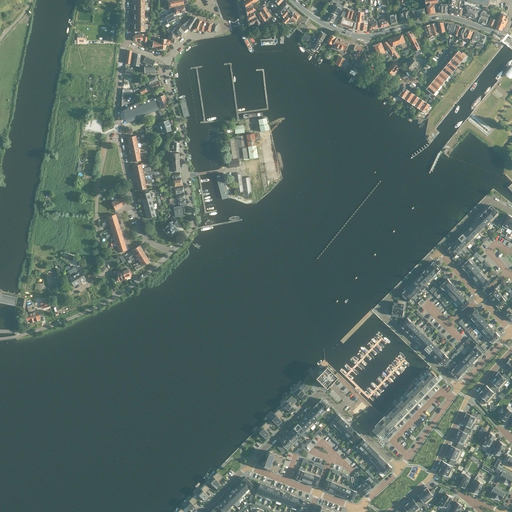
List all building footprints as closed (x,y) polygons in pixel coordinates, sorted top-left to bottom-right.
[(164,0),(164,1),(167,1),(168,9),(174,8),(184,5),(184,0),(164,0)] [(247,0),(244,3),(245,8),(251,5),(257,1),(256,0),(247,0)] [(268,6),(269,5),(274,10),(278,6),(273,3),(270,0),(269,2),(267,4),(268,6)] [(425,0),(425,1),(426,3),(426,6),(427,15),(436,13),(438,12),(438,7),(439,4),(438,3),(437,0),(425,0)] [(451,4),(449,14),(461,16),(463,9),(464,9),(465,2),(456,0),(448,0),(448,4),(451,4)] [(464,9),(463,16),(477,20),(481,10),(476,8),(476,7),(475,7),(475,5),(467,2),(465,1),(465,2),(464,9)] [(285,2),(277,11),(275,14),(279,17),(281,15),(285,10),(289,6),(285,2)] [(260,9),(261,11),(266,20),(270,15),(266,8),(268,6),(267,4),(266,3),(263,5),(259,7),(260,9)] [(175,18),(173,15),(175,15),(185,12),(184,5),(174,8),(175,12),(169,13),(170,15),(166,17),(166,18),(165,19),(167,22),(161,25),(162,27),(165,26),(171,22),(171,21),(175,18)] [(251,5),(245,8),(247,16),(255,12),(251,5)] [(289,6),(285,10),(289,13),(288,14),(289,15),(290,14),(291,15),(292,16),(295,12),(289,6)] [(331,13),(327,20),(333,23),(337,16),(338,14),(339,14),(342,9),(335,6),(331,13)] [(399,13),(401,22),(412,19),(410,10),(409,11),(409,8),(402,9),(403,11),(399,11),(399,13)] [(424,8),(415,11),(417,18),(426,15),(424,8)] [(343,11),(340,17),(341,17),(343,18),(345,19),(354,21),(355,22),(358,12),(348,9),(347,12),(343,11)] [(281,15),(280,16),(279,17),(280,18),(281,17),(284,19),(288,14),(289,13),(285,10),(281,15)] [(483,10),(479,21),(478,22),(486,24),(490,15),(490,13),(490,12),(487,11),(487,12),(483,10)] [(261,11),(259,13),(257,14),(258,16),(262,24),(266,20),(261,11)] [(255,12),(247,16),(248,21),(258,16),(257,14),(255,12)] [(364,13),(358,12),(355,22),(354,21),(354,22),(354,23),(352,29),(355,30),(367,31),(368,23),(368,14),(364,13)] [(388,16),(391,25),(398,23),(396,14),(388,16)] [(502,16),(496,28),(499,30),(502,31),(503,27),(504,27),(508,20),(507,20),(507,16),(504,15),(502,14),(502,16)] [(384,19),(379,20),(381,28),(389,26),(387,15),(383,16),(384,19)] [(491,18),(487,25),(494,28),(497,21),(499,17),(495,15),(493,19),(491,18)] [(258,16),(248,21),(249,26),(249,27),(253,24),(253,25),(256,25),(256,26),(261,25),(260,23),(259,21),(260,20),(258,16)] [(197,18),(192,17),(183,25),(182,25),(182,26),(180,27),(176,30),(175,28),(173,29),(171,31),(172,33),(178,39),(185,33),(189,30),(195,23),(196,19),(197,18)] [(341,17),(338,25),(351,29),(352,28),(352,29),(354,23),(354,22),(354,21),(345,19),(343,18),(341,17)] [(197,18),(195,25),(193,30),(198,31),(200,26),(202,20),(197,18)] [(369,20),(369,23),(370,30),(378,29),(377,21),(375,22),(374,19),(373,19),(372,19),(371,20),(369,20)] [(200,26),(198,31),(203,32),(204,32),(206,22),(202,20),(200,26)] [(206,22),(204,32),(210,32),(213,23),(207,22),(206,22)] [(213,23),(210,32),(217,32),(218,24),(213,23)] [(435,23),(430,25),(434,36),(437,35),(438,37),(440,35),(439,34),(435,23)] [(447,29),(450,30),(449,32),(454,33),(456,25),(448,24),(445,23),(446,27),(448,27),(447,29)] [(430,25),(421,28),(426,40),(429,38),(431,41),(435,39),(434,36),(430,25)] [(456,29),(454,35),(459,37),(462,28),(463,27),(457,25),(456,29)] [(463,28),(460,37),(459,39),(463,40),(463,39),(464,39),(465,37),(468,29),(464,28),(463,28)] [(172,33),(171,31),(168,29),(166,30),(170,34),(168,36),(168,37),(169,38),(173,43),(178,39),(172,33)] [(465,37),(464,39),(463,41),(468,44),(469,42),(470,39),(473,31),(468,29),(465,37)] [(411,31),(406,33),(416,52),(419,55),(421,53),(421,51),(421,49),(411,31)] [(482,34),(474,31),(471,40),(470,43),(477,45),(478,43),(479,43),(482,34)] [(321,32),(317,40),(318,40),(322,43),(327,35),(321,32)] [(302,39),(307,42),(311,36),(306,33),(302,39)] [(142,34),(135,35),(136,42),(140,41),(140,43),(144,43),(146,44),(147,40),(147,38),(142,38),(142,34)] [(402,34),(398,36),(401,44),(402,46),(402,48),(406,47),(405,43),(406,42),(403,37),(402,34)] [(482,34),(479,43),(478,43),(477,45),(483,48),(487,37),(487,36),(482,34)] [(331,35),(327,42),(331,44),(329,47),(329,48),(331,48),(333,45),(337,38),(331,35)] [(149,48),(152,48),(156,49),(156,50),(160,50),(161,49),(165,50),(166,45),(168,46),(172,42),(169,38),(167,40),(157,38),(153,38),(153,41),(150,40),(149,48)] [(333,45),(331,48),(339,52),(344,40),(338,38),(337,38),(333,45)] [(388,40),(388,41),(393,47),(394,49),(396,48),(395,46),(397,46),(393,38),(388,40)] [(318,40),(317,41),(316,41),(311,48),(319,52),(322,47),(320,46),(321,44),(322,43),(318,40)] [(344,40),(339,52),(345,54),(346,50),(349,43),(344,40)] [(383,44),(382,44),(386,53),(386,55),(390,53),(392,56),(393,56),(396,59),(393,60),(394,62),(396,60),(396,61),(398,60),(400,58),(400,57),(397,53),(396,51),(394,49),(393,47),(388,41),(383,44)] [(381,43),(373,46),(377,56),(380,55),(381,57),(386,55),(386,53),(382,44),(381,43)] [(355,58),(352,64),(354,65),(356,61),(357,61),(357,60),(360,56),(361,54),(364,49),(356,46),(353,50),(356,52),(353,57),(355,58)] [(459,51),(455,56),(462,62),(466,57),(467,55),(463,52),(462,54),(459,51)] [(140,54),(134,54),(132,65),(139,66),(140,54)] [(144,59),(143,62),(149,65),(153,66),(155,60),(145,56),(145,57),(144,57),(144,59)] [(339,56),(335,64),(341,67),(345,59),(342,58),(339,56)] [(353,67),(351,69),(357,73),(359,70),(362,73),(366,67),(363,65),(366,60),(360,56),(357,60),(357,61),(356,61),(354,65),(353,67)] [(407,61),(404,64),(406,65),(406,66),(407,66),(407,67),(408,68),(409,68),(412,70),(415,67),(419,70),(422,66),(420,64),(421,62),(417,59),(414,56),(413,58),(412,58),(409,62),(407,61)] [(458,66),(462,62),(455,56),(451,61),(458,66)] [(451,61),(447,65),(454,71),(458,66),(451,61)] [(387,70),(388,70),(388,71),(389,73),(390,72),(393,75),(397,71),(399,73),(403,68),(400,65),(398,65),(397,66),(394,63),(387,70)] [(447,65),(443,70),(450,76),(454,71),(447,65)] [(443,70),(439,75),(446,81),(450,76),(443,70)] [(439,75),(435,80),(442,85),(446,81),(439,75)] [(146,80),(143,82),(145,87),(146,87),(148,86),(151,85),(151,84),(158,81),(155,76),(146,80)] [(435,80),(431,84),(438,90),(442,85),(435,80)] [(148,86),(146,87),(147,90),(151,88),(152,90),(161,86),(158,81),(151,84),(151,85),(148,86)] [(431,84),(427,89),(433,95),(438,90),(431,84)] [(400,94),(399,95),(400,96),(405,99),(410,92),(404,88),(400,94)] [(132,91),(122,90),(121,110),(123,109),(124,110),(123,111),(126,122),(158,109),(157,107),(159,106),(155,97),(147,100),(146,99),(148,99),(131,106),(132,93),(132,90),(132,91)] [(410,92),(405,99),(410,102),(415,95),(410,92)] [(159,106),(161,109),(168,105),(164,95),(156,99),(156,97),(155,97),(159,106)] [(415,95),(410,102),(415,106),(420,98),(415,95)] [(420,98),(415,106),(420,109),(425,102),(420,98)] [(185,101),(180,102),(184,117),(189,116),(185,101)] [(425,102),(420,109),(425,113),(427,114),(430,110),(428,109),(430,105),(425,102)] [(492,130),(471,113),(470,114),(490,130),(487,134),(467,118),(466,119),(487,136),(492,130)] [(266,118),(258,120),(259,126),(259,127),(260,133),(269,130),(268,124),(267,124),(266,118)] [(160,134),(171,130),(168,120),(159,123),(161,129),(159,130),(160,134)] [(224,128),(224,133),(235,132),(235,134),(244,133),(243,125),(234,126),(234,127),(224,128)] [(246,135),(249,158),(249,159),(258,158),(254,133),(246,135)] [(249,158),(246,135),(224,138),(228,161),(239,159),(249,158)] [(136,136),(127,137),(128,144),(144,141),(144,139),(139,140),(137,136),(136,136)] [(144,141),(128,144),(130,150),(138,148),(137,144),(144,142),(144,141)] [(171,145),(168,152),(171,153),(171,152),(177,152),(177,151),(179,151),(179,143),(177,143),(175,143),(173,143),(173,145),(171,145)] [(171,153),(168,152),(168,153),(168,156),(171,156),(171,159),(172,159),(172,163),(179,162),(179,160),(179,153),(176,154),(176,152),(177,152),(171,152),(171,153)] [(139,154),(131,156),(132,162),(141,161),(140,157),(142,156),(141,156),(147,154),(146,153),(141,154),(139,154)] [(240,166),(239,159),(228,161),(229,168),(239,166),(240,166)] [(179,164),(179,162),(172,163),(172,167),(171,167),(171,170),(169,170),(169,173),(172,173),(172,172),(180,171),(179,164)] [(142,170),(134,172),(136,178),(144,176),(143,172),(145,171),(145,172),(150,171),(150,169),(144,170),(142,170)] [(233,175),(236,193),(243,192),(244,197),(252,196),(249,177),(242,178),(241,174),(241,173),(233,174),(233,175)] [(223,176),(217,177),(223,198),(228,196),(223,176)] [(173,180),(169,181),(171,188),(174,187),(182,185),(182,183),(181,178),(173,180)] [(152,181),(137,184),(138,190),(146,189),(145,185),(147,185),(147,184),(150,183),(152,183),(152,181)] [(150,192),(141,195),(142,201),(151,198),(150,192)] [(123,197),(117,200),(121,207),(126,205),(123,197)] [(151,198),(142,201),(144,207),(153,204),(151,198)] [(185,199),(171,202),(172,204),(172,205),(173,207),(176,206),(175,203),(178,202),(178,205),(186,204),(185,199)] [(117,200),(111,203),(115,210),(121,207),(117,200)] [(153,204),(144,207),(146,213),(155,210),(153,204)] [(491,206),(487,210),(494,217),(498,213),(491,206)] [(155,210),(146,213),(147,219),(156,216),(155,210)] [(487,210),(483,214),(491,222),(495,218),(494,217),(487,210)] [(172,212),(170,215),(173,217),(174,218),(177,220),(177,219),(176,217),(184,216),(184,211),(174,212),(172,212)] [(116,214),(107,217),(109,223),(117,220),(116,214)] [(483,214),(479,218),(486,225),(488,227),(492,223),(491,222),(483,214)] [(170,215),(167,219),(170,222),(173,225),(177,220),(171,216),(170,215)] [(511,216),(508,215),(502,226),(507,229),(507,228),(511,219),(511,216)] [(475,222),(482,229),(486,225),(479,218),(475,222)] [(117,220),(109,223),(108,223),(102,225),(103,227),(108,225),(108,226),(110,225),(111,229),(119,226),(117,220)] [(170,222),(163,230),(171,236),(174,232),(176,232),(177,231),(177,230),(177,229),(173,225),(170,222)] [(475,222),(471,226),(479,235),(483,230),(482,229),(475,222)] [(119,226),(111,229),(113,235),(121,232),(119,226)] [(471,226),(467,231),(475,239),(479,235),(471,226)] [(463,235),(471,243),(475,239),(467,231),(463,235)] [(121,232),(113,235),(115,241),(123,238),(121,232)] [(463,234),(459,238),(467,247),(471,243),(463,235),(463,234)] [(123,238),(115,241),(117,247),(125,244),(123,238)] [(455,243),(463,251),(467,247),(459,239),(455,243)] [(455,243),(451,247),(458,254),(459,255),(463,251),(455,243)] [(125,244),(117,247),(119,253),(127,250),(125,244)] [(140,246),(132,250),(136,255),(143,251),(140,246)] [(451,246),(447,251),(454,258),(458,254),(451,247),(451,246)] [(143,251),(136,255),(139,261),(146,256),(143,251)] [(146,256),(139,261),(142,266),(150,262),(146,256)] [(469,259),(461,266),(465,270),(472,264),(469,259)] [(441,269),(434,262),(429,266),(430,267),(437,273),(441,269)] [(472,264),(465,270),(469,274),(477,266),(474,262),(472,264)] [(68,271),(72,277),(69,278),(74,286),(80,283),(75,275),(71,269),(69,265),(65,268),(67,272),(68,271)] [(477,266),(469,274),(472,278),(481,270),(477,266)] [(71,269),(75,275),(80,283),(85,279),(80,272),(78,273),(74,267),(71,269)] [(438,275),(437,273),(430,267),(426,271),(434,279),(438,275)] [(113,273),(114,274),(114,275),(116,274),(119,281),(125,279),(122,271),(121,269),(113,272),(113,273)] [(128,269),(122,271),(125,279),(131,276),(128,269)] [(434,279),(426,271),(425,270),(421,274),(422,275),(429,282),(430,283),(434,279)] [(472,278),(476,282),(485,274),(481,270),(472,278)] [(476,282),(480,286),(487,280),(488,278),(485,274),(476,282)] [(429,282),(422,275),(418,279),(425,286),(429,282)] [(414,283),(422,291),(426,287),(425,286),(418,279),(414,283)] [(444,290),(451,283),(448,279),(440,286),(444,290)] [(479,286),(483,291),(491,284),(487,280),(480,286),(479,286)] [(410,287),(418,295),(422,291),(414,283),(410,287)] [(447,294),(455,287),(451,283),(444,290),(443,290),(447,294)] [(495,288),(487,295),(491,300),(491,299),(499,292),(501,291),(497,286),(495,288)] [(410,287),(406,291),(413,298),(414,299),(418,295),(410,287)] [(447,294),(446,295),(450,299),(451,298),(458,291),(455,287),(447,294)] [(401,295),(408,302),(413,298),(406,291),(405,290),(401,295)] [(451,298),(454,302),(462,295),(458,291),(451,298)] [(491,299),(495,303),(503,296),(499,292),(491,299)] [(0,302),(15,306),(17,297),(1,294),(1,293),(0,293),(0,302)] [(458,306),(466,299),(462,295),(454,302),(458,306)] [(495,303),(495,304),(498,308),(506,301),(508,299),(504,295),(503,296),(495,303)] [(462,310),(470,303),(466,299),(458,306),(462,310)] [(405,311),(406,301),(400,300),(400,304),(394,303),(393,309),(405,311)] [(30,305),(32,313),(34,321),(39,320),(39,319),(40,318),(38,311),(34,313),(33,311),(35,311),(33,304),(30,305)] [(31,313),(25,315),(27,322),(30,321),(30,322),(34,321),(32,313),(30,305),(27,306),(29,313),(30,312),(31,313)] [(507,310),(503,314),(511,322),(511,321),(511,313),(511,314),(511,313),(511,309),(509,307),(507,309),(507,310)] [(466,315),(470,319),(471,318),(477,312),(478,312),(474,308),(466,315)] [(397,320),(404,321),(405,311),(393,309),(392,316),(398,316),(397,320)] [(474,323),(481,317),(477,312),(471,318),(470,319),(469,320),(472,324),(474,323)] [(476,328),(484,321),(481,317),(474,323),(472,324),(476,328)] [(407,318),(400,325),(404,329),(412,322),(407,318)] [(484,321),(476,328),(480,332),(488,325),(484,321)] [(416,326),(412,322),(404,329),(409,333),(416,326)] [(413,337),(421,329),(417,325),(416,326),(409,333),(413,337)] [(488,325),(480,332),(483,336),(492,329),(488,325)] [(417,341),(424,334),(425,333),(421,329),(413,337),(417,341)] [(487,340),(488,339),(495,333),(492,329),(483,336),(487,340)] [(488,339),(492,343),(500,336),(496,332),(495,333),(488,339)] [(421,345),(428,338),(424,334),(417,341),(421,345)] [(432,342),(428,338),(421,345),(425,349),(432,342)] [(429,353),(436,346),(437,345),(433,341),(432,342),(425,349),(429,353)] [(477,345),(473,349),(480,355),(480,356),(484,352),(477,345)] [(433,357),(440,350),(436,346),(429,353),(433,357)] [(471,347),(468,351),(476,359),(480,355),(473,349),(471,347)] [(438,361),(444,354),(446,352),(441,349),(440,350),(433,357),(438,361)] [(476,359),(468,351),(464,355),(472,363),(476,359)] [(441,365),(449,358),(444,354),(438,361),(437,361),(441,365)] [(472,363),(464,355),(460,359),(469,367),(472,363)] [(460,359),(456,363),(465,371),(469,367),(460,359)] [(456,363),(453,367),(461,375),(465,371),(456,363)] [(326,367),(315,378),(322,385),(326,389),(337,377),(326,367)] [(452,367),(448,371),(450,372),(458,379),(462,375),(461,375),(453,367),(452,367)] [(431,370),(373,430),(382,438),(440,379),(440,378),(438,377),(438,376),(431,370)] [(496,373),(494,376),(495,376),(494,377),(504,385),(508,381),(507,380),(509,378),(504,373),(502,376),(498,372),(497,374),(496,373)] [(492,379),(490,381),(494,384),(492,387),(497,391),(499,389),(500,389),(504,385),(494,377),(493,376),(491,378),(492,379)] [(298,397),(299,396),(303,400),(307,396),(305,393),(309,389),(304,383),(295,392),(297,394),(296,395),(298,397)] [(484,387),(482,389),(483,390),(482,390),(492,398),(496,394),(495,393),(497,391),(492,387),(490,389),(486,386),(485,387),(484,387)] [(482,390),(478,394),(482,398),(480,400),(485,404),(487,402),(488,403),(492,398),(482,390)] [(283,406),(290,413),(295,409),(292,406),(297,402),(291,396),(286,401),(287,402),(283,406)] [(329,406),(321,399),(317,404),(324,411),(325,411),(329,406)] [(324,411),(317,404),(313,408),(314,408),(321,415),(322,416),(326,412),(325,411),(324,411)] [(502,414),(500,417),(505,422),(505,421),(510,415),(511,416),(511,408),(508,406),(504,411),(503,410),(501,413),(502,414)] [(313,408),(310,412),(317,419),(321,415),(314,408),(313,408)] [(274,414),(274,415),(270,419),(278,426),(282,422),(279,419),(284,414),(278,409),(274,414)] [(317,419),(310,412),(306,416),(314,424),(318,420),(317,419)] [(466,413),(464,418),(475,424),(478,418),(477,418),(478,415),(472,412),(471,415),(466,413)] [(343,419),(338,415),(331,422),(335,426),(335,427),(342,420),(343,419)] [(314,424),(306,416),(302,420),(309,427),(309,428),(310,428),(314,424)] [(462,421),(461,424),(466,426),(465,429),(471,431),(472,428),(473,429),(475,424),(464,418),(464,419),(463,418),(462,421)] [(309,427),(302,420),(298,424),(304,431),(305,432),(309,428),(309,427)] [(339,431),(346,423),(342,420),(335,427),(335,426),(334,427),(339,431)] [(257,431),(265,439),(270,434),(266,431),(270,426),(266,422),(257,431)] [(350,427),(346,423),(339,431),(343,435),(350,427)] [(298,424),(297,424),(293,428),(294,428),(300,435),(304,431),(298,424)] [(396,426),(386,436),(389,438),(398,428),(396,426)] [(354,431),(350,427),(343,435),(347,439),(348,439),(347,438),(354,431)] [(293,428),(290,432),(298,440),(302,436),(300,435),(294,428),(293,428)] [(457,431),(456,434),(456,435),(468,440),(470,435),(469,434),(471,431),(465,429),(463,431),(459,429),(458,431),(457,431)] [(352,443),(359,435),(354,431),(347,438),(348,439),(352,443)] [(290,432),(285,437),(286,438),(287,438),(293,444),(294,445),(298,440),(290,432)] [(486,440),(482,445),(491,450),(493,447),(494,445),(492,443),(494,439),(496,436),(490,433),(488,436),(486,435),(484,439),(486,440)] [(455,438),(454,440),(458,442),(457,445),(463,448),(464,445),(465,445),(468,440),(456,435),(455,435),(454,437),(455,438)] [(357,448),(364,441),(365,441),(361,437),(353,444),(357,448)] [(286,438),(280,444),(285,448),(287,450),(293,444),(287,438),(286,438)] [(361,452),(368,445),(364,441),(357,448),(361,452)] [(491,450),(488,455),(491,457),(494,452),(500,456),(502,452),(503,453),(505,449),(504,448),(506,445),(500,441),(500,442),(496,449),(493,447),(491,450)] [(364,457),(372,449),(368,445),(361,452),(360,453),(364,457)] [(449,447),(448,450),(449,450),(449,451),(460,456),(463,451),(462,450),(463,448),(457,445),(456,448),(451,445),(450,448),(449,447)] [(369,459),(376,453),(372,449),(364,457),(368,461),(369,459)] [(285,457),(269,451),(263,467),(279,473),(285,457)] [(447,454),(446,456),(451,458),(450,461),(455,464),(457,461),(458,462),(460,456),(449,451),(448,451),(446,453),(447,454)] [(380,456),(376,453),(369,459),(373,463),(380,456)] [(376,467),(384,460),(380,456),(373,463),(372,464),(376,467)] [(387,464),(384,460),(376,467),(375,468),(380,472),(381,471),(387,464)] [(442,464),(440,466),(441,467),(453,473),(453,472),(452,472),(455,464),(450,461),(448,464),(444,462),(442,464)] [(392,467),(388,463),(387,464),(381,471),(385,475),(392,467)] [(483,465),(482,469),(493,473),(495,469),(483,465)] [(299,469),(295,479),(301,481),(304,471),(305,470),(305,469),(300,467),(299,469)] [(441,467),(439,473),(443,475),(442,478),(448,480),(449,477),(450,478),(453,473),(441,467)] [(306,482),(310,472),(305,470),(304,471),(301,481),(306,482)] [(459,484),(459,485),(465,488),(467,484),(467,485),(469,481),(471,477),(465,474),(466,472),(463,470),(460,476),(463,477),(460,483),(459,484)] [(511,476),(501,470),(497,477),(502,479),(501,481),(507,484),(508,483),(511,484),(511,481),(511,476)] [(209,482),(216,489),(221,485),(218,482),(223,478),(217,472),(212,477),(213,478),(209,482)] [(315,474),(310,472),(306,482),(311,484),(314,475),(315,475),(315,474)] [(311,484),(311,485),(316,487),(321,475),(315,473),(315,474),(315,475),(314,475),(311,484)] [(472,490),(471,491),(477,494),(479,491),(480,491),(482,487),(481,487),(485,481),(476,476),(473,482),(476,484),(472,490)] [(376,485),(369,477),(365,480),(364,481),(371,488),(371,489),(376,485)] [(252,484),(245,478),(241,482),(248,488),(252,484)] [(326,478),(322,489),(327,491),(328,491),(327,491),(331,482),(331,480),(332,480),(326,478)] [(332,493),(337,482),(331,480),(331,482),(327,491),(328,491),(332,493)] [(367,491),(371,488),(364,481),(365,480),(364,480),(360,484),(367,492),(367,491)] [(248,488),(241,482),(237,485),(244,492),(248,488)] [(342,484),(337,482),(332,493),(337,495),(342,484)] [(256,492),(255,495),(260,497),(265,485),(259,483),(256,492)] [(197,494),(204,501),(209,497),(205,493),(210,489),(205,484),(200,489),(201,490),(197,494)] [(337,495),(343,497),(346,487),(347,487),(347,486),(342,484),(337,495)] [(363,496),(367,492),(367,491),(367,492),(360,484),(356,488),(363,496)] [(244,492),(237,485),(234,489),(241,496),(244,492)] [(265,485),(260,497),(265,499),(266,496),(270,487),(265,485)] [(275,489),(270,487),(266,496),(271,498),(275,489)] [(346,487),(343,497),(347,499),(348,499),(351,490),(352,489),(347,487),(346,487)] [(427,487),(422,491),(430,501),(435,497),(434,496),(437,494),(433,490),(430,492),(427,487)] [(494,487),(490,494),(493,495),(492,496),(498,500),(499,499),(501,500),(505,494),(494,487)] [(241,496),(234,489),(230,493),(237,500),(241,496)] [(280,491),(275,489),(271,498),(276,500),(280,491)] [(347,499),(353,501),(355,495),(356,496),(357,493),(356,493),(356,492),(351,490),(348,499),(347,499)] [(285,493),(280,491),(276,500),(281,502),(285,493)] [(420,493),(418,495),(421,499),(419,501),(423,506),(425,504),(426,505),(430,501),(422,491),(421,491),(419,493),(420,493)] [(237,500),(230,493),(226,497),(233,504),(237,500)] [(290,495),(285,493),(281,502),(286,504),(290,495)] [(442,501),(439,507),(448,511),(450,508),(451,505),(449,503),(452,497),(446,494),(444,497),(443,496),(441,500),(442,501)] [(286,504),(286,506),(291,508),(292,506),(295,497),(290,495),(286,504)] [(185,506),(191,511),(194,511),(197,509),(193,505),(198,501),(193,496),(188,501),(189,502),(185,506)] [(229,508),(233,504),(226,497),(222,501),(229,508)] [(300,499),(295,497),(292,506),(297,508),(300,499)] [(305,501),(300,499),(297,508),(302,510),(305,501)] [(410,500),(408,502),(409,502),(408,503),(415,511),(416,511),(421,509),(420,508),(423,506),(419,501),(416,503),(413,499),(411,500),(410,500)] [(199,509),(202,505),(198,501),(194,505),(199,509)] [(225,511),(229,508),(222,501),(218,505),(225,511)] [(448,511),(447,511),(460,511),(462,510),(461,509),(463,505),(457,502),(453,509),(450,508),(448,511)] [(415,511),(408,503),(404,506),(407,510),(405,511),(415,511)]
